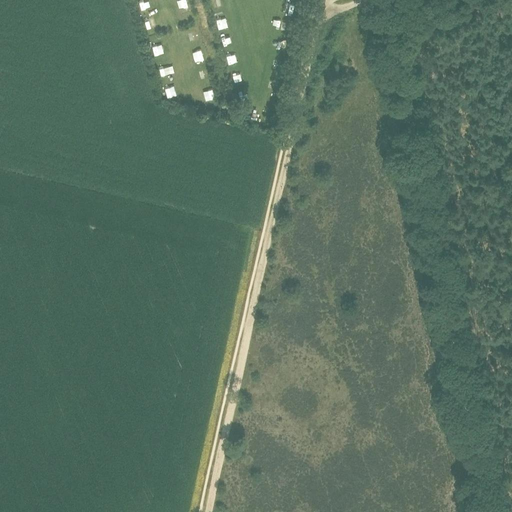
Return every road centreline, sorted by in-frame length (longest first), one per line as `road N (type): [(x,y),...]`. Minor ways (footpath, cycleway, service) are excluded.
road 1 (track): [(488,511),(387,0)]
road 2 (track): [(208,511),(327,12)]
